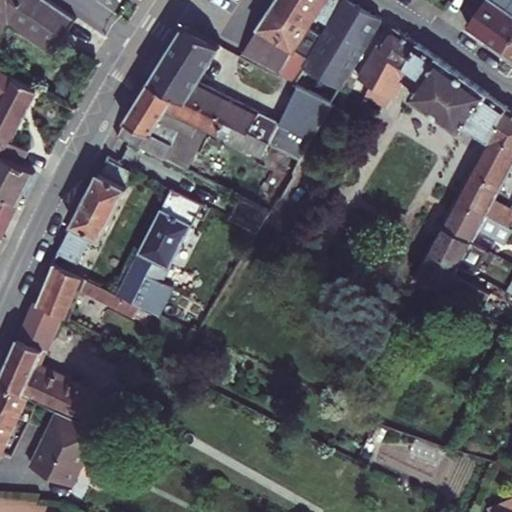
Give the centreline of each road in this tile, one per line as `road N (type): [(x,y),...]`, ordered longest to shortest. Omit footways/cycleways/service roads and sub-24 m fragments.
road 1 (tertiary): [(173,0),(82,149),(0,319)]
road 2 (residential): [(511,88),(379,0)]
